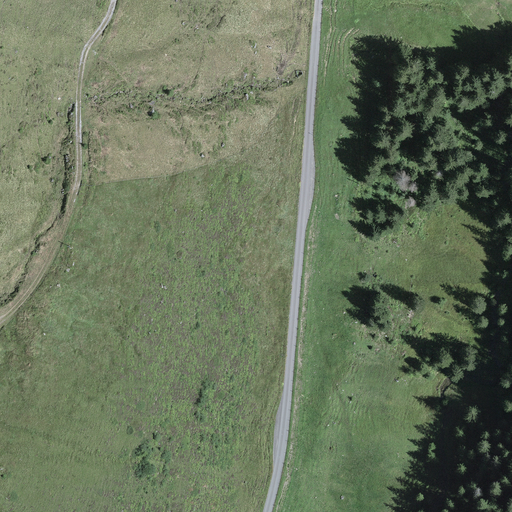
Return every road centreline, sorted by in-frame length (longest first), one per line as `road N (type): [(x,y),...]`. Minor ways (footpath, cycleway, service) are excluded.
road 1 (unclassified): [(273,511),(319,0)]
road 2 (track): [(114,0),(81,65),(75,192),(33,286),(0,319)]
